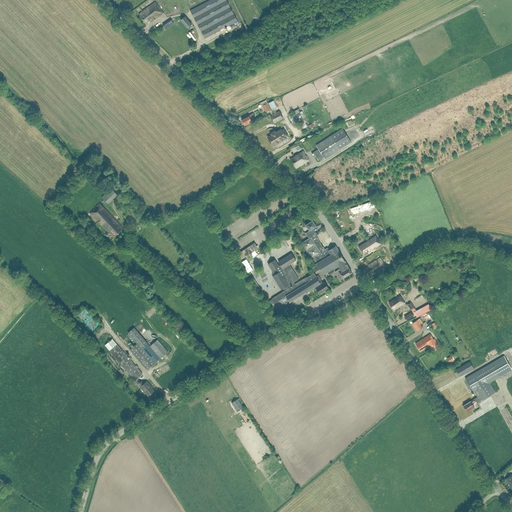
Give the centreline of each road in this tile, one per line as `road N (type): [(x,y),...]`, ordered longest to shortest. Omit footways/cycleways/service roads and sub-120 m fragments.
road 1 (unclassified): [(369,291),(302,192),(105,0)]
road 2 (unclassified): [(79,511),(111,438),(276,331),(369,291)]
road 3 (unclassified): [(498,489),(369,291)]
road 4 (unclassified): [(369,291),(448,246),(511,262)]
